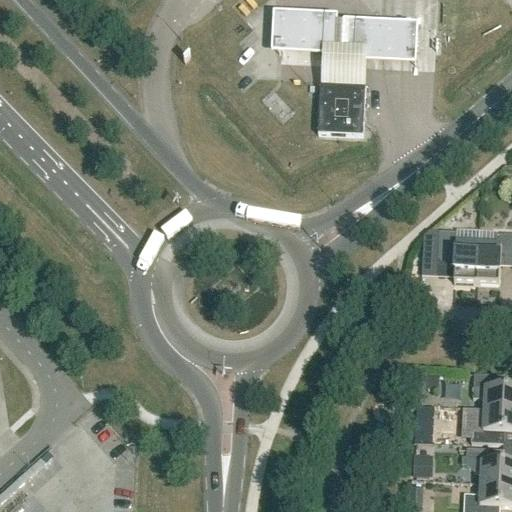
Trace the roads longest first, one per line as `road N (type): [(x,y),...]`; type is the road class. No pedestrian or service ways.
road 1 (secondary): [(214,207),(20,0)]
road 2 (secondary): [(139,276),(150,335),(206,393),(210,453),(225,474)]
road 3 (unclassified): [(0,322),(48,375),(56,408),(37,441),(0,474)]
road 4 (tertiary): [(375,205),(511,90)]
road 5 (secondary): [(146,258),(180,341),(210,361),(244,366)]
